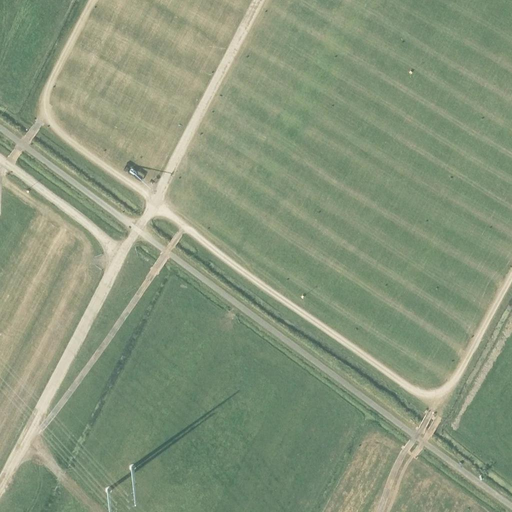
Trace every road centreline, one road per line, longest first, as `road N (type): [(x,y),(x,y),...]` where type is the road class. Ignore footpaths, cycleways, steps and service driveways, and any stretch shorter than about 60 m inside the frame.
road 1 (track): [(511,276),(448,387),(434,394),(409,387),(49,123),(47,89),(91,0)]
road 2 (track): [(0,486),(121,255),(0,158)]
road 3 (track): [(121,255),(261,0)]
